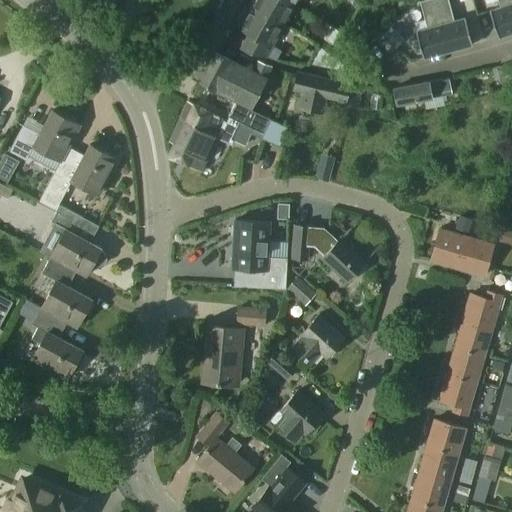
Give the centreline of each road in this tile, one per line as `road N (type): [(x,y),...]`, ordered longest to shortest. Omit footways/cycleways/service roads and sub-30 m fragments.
road 1 (residential): [(328,511),(404,234),(381,207),(304,186),(158,214)]
road 2 (tertiary): [(143,419),(158,214)]
road 3 (residential): [(143,419),(0,404)]
road 4 (residential): [(225,0),(170,73),(129,91)]
road 5 (tertiary): [(129,91),(29,0)]
road 6 (tertiary): [(158,214),(129,91)]
